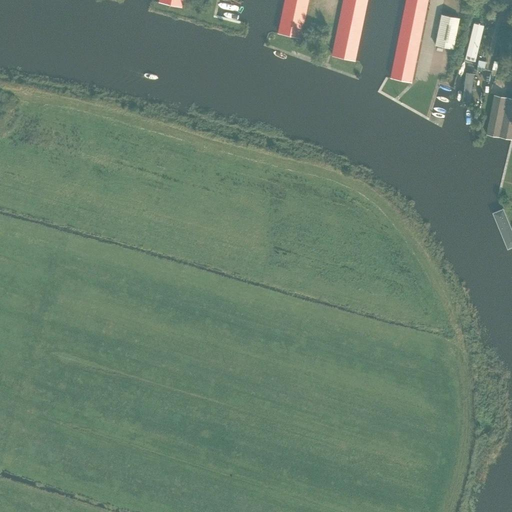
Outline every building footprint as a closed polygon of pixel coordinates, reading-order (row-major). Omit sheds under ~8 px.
[(307,0),(285,0),(278,34),(299,38),(307,0)] [(365,0),(343,0),(333,49),(332,56),(353,61),(365,0)] [(426,0),(406,0),(390,78),(410,82),(426,0)] [(441,14),(435,45),(453,48),(459,18),(441,14)] [(484,24),(475,22),(474,23),(468,51),(467,51),(465,59),(476,60),(484,24)] [(474,73),(466,71),(462,100),(470,101),(474,73)] [(446,93),(432,123),(446,130),(460,98),(446,93)] [(511,98),(493,95),(486,135),(511,139),(511,135),(511,98)] [(511,245),(511,230),(502,209),(492,214),(507,248),(511,245)]
